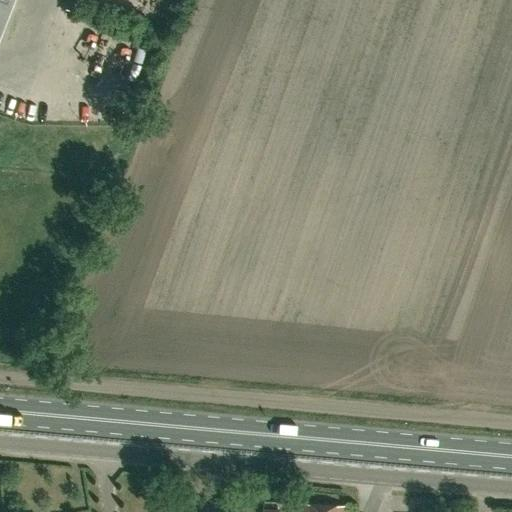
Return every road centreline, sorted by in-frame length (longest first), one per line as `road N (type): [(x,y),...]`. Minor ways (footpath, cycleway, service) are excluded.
road 1 (unclassified): [(511,489),(0,442)]
road 2 (unclassified): [(511,422),(0,376)]
road 3 (primary): [(511,455),(0,410)]
